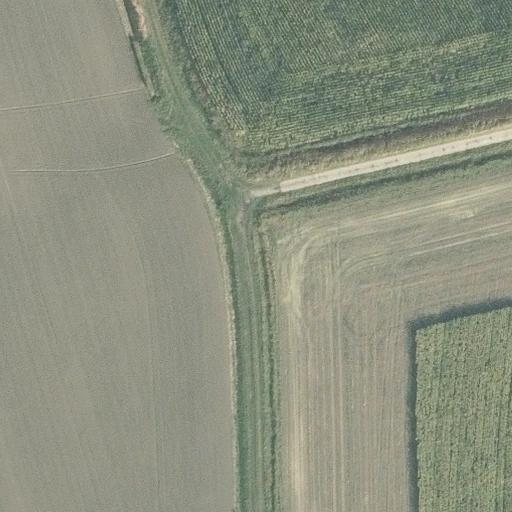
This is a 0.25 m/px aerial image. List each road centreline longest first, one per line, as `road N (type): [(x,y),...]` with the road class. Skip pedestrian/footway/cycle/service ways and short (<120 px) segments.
road 1 (track): [(259,511),(264,205),(191,97),(145,0)]
road 2 (track): [(264,205),(511,146)]
